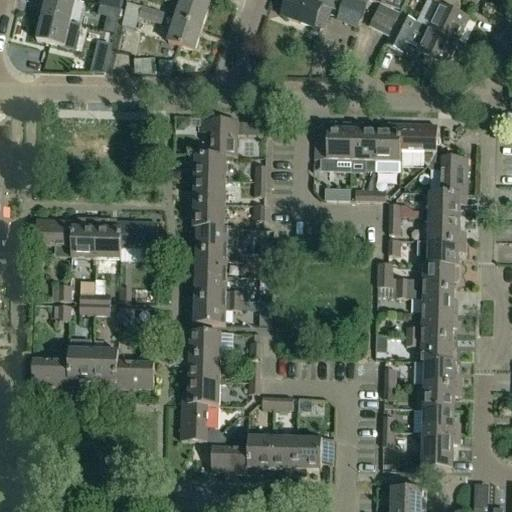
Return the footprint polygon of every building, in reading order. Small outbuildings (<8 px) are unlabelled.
[(70,0),(47,0),(43,20),(71,26),(77,2),(70,0)] [(101,0),(100,7),(119,12),(121,0),(101,0)] [(182,0),(176,22),(202,30),(210,6),(191,0),(182,0)] [(304,0),(305,0),(303,0),(288,0),(282,19),(313,31),(314,28),(324,32),(331,11),(339,13),(343,0),(304,0)] [(365,9),(368,1),(365,0),(346,0),(341,14),(361,21),(365,9)] [(365,0),(368,1),(401,13),(407,0),(365,0)] [(428,30),(459,45),(470,22),(439,7),(428,30)] [(165,17),(143,9),(140,19),(162,26),(165,17)] [(448,68),(459,45),(428,30),(428,31),(400,17),(385,47),(402,56),(407,45),(419,50),(417,54),(448,68)] [(71,26),(43,20),(37,45),(65,51),(71,26)] [(194,54),(202,30),(176,22),(168,46),(194,54)] [(402,78),(403,93),(432,91),(431,77),(402,78)] [(212,160),(226,160),(226,161),(237,161),(238,124),(201,123),(201,136),(213,136),(212,159),(212,160)] [(352,164),(353,127),(343,127),(343,133),(328,133),(327,163),(352,164)] [(376,165),(377,134),(363,134),(364,127),(353,127),(352,164),(376,165)] [(401,154),(401,128),(390,128),(390,134),(377,134),(376,165),(400,166),(401,154)] [(401,154),(424,155),(423,166),(428,170),(436,161),(437,155),(438,130),(401,128),(401,154)] [(9,149),(0,148),(0,185),(8,186),(9,149)] [(226,184),(226,161),(226,160),(212,160),(212,159),(190,159),(189,170),(195,170),(195,184),(226,184)] [(436,161),(428,170),(432,174),(442,174),(442,197),(442,198),(467,198),(468,161),(443,161),(436,161)] [(265,170),(255,170),(255,185),(265,185),(265,170)] [(225,208),(226,184),(195,184),(195,197),(189,197),(188,208),(225,208)] [(0,209),(1,209),(1,196),(8,196),(8,186),(0,185),(0,209)] [(265,185),(255,185),(254,200),(265,200),(265,185)] [(371,204),(371,193),(356,193),(356,203),(371,204)] [(386,194),(371,193),(371,204),(386,204),(386,194)] [(430,222),(460,222),(461,208),(467,209),(467,198),(442,198),(442,197),(430,196),(430,222)] [(225,208),(188,208),(188,218),(194,218),(194,232),(197,232),(224,233),(224,232),(228,232),(228,231),(230,231),(230,230),(225,230),(225,208)] [(254,225),(264,225),(265,209),(254,209),(254,225)] [(390,223),(400,224),(401,209),(391,209),(390,223)] [(96,263),(97,222),(82,222),(82,225),(73,225),(72,251),(72,262),(96,263)] [(97,222),(96,263),(121,264),(121,251),(121,226),(112,226),(112,223),(97,222)] [(466,236),(460,236),(460,222),(430,222),(429,245),(466,246),(466,236)] [(400,239),(400,224),(390,223),(390,239),(400,239)] [(72,251),(73,225),(36,224),(35,250),(72,251)] [(121,251),(157,252),(158,227),(121,226),(121,251)] [(239,232),(230,231),(228,231),(228,232),(224,232),(224,233),(197,232),(194,232),(194,246),(197,246),(196,256),(243,257),(243,247),(239,247),(239,232)] [(390,244),(389,260),(399,260),(400,245),(390,244)] [(466,256),(466,246),(429,245),(418,245),(417,268),(422,268),(422,269),(425,269),(425,268),(428,268),(429,269),(459,270),(459,256),(466,256)] [(243,257),(196,256),(196,266),(193,266),(193,280),(196,280),(227,280),(227,264),(233,264),(233,266),(243,266),(243,257)] [(392,292),(393,269),(379,268),(378,292),(392,292)] [(459,283),(459,270),(429,269),(428,268),(425,268),(425,269),(424,285),(419,285),(419,284),(397,283),(397,292),(455,294),(455,283),(459,283)] [(227,280),(196,280),(193,280),(192,294),(196,294),(195,303),(242,305),(242,295),(232,295),(232,297),(227,297),(227,280)] [(71,290),(60,289),(60,305),(70,305),(71,290)] [(131,291),(120,291),(119,306),(130,307),(131,291)] [(454,304),(455,294),(397,292),(397,302),(418,302),(418,300),(424,301),(423,317),(458,318),(458,304),(454,304)] [(250,295),(242,295),(242,305),(250,305),(250,295)] [(80,297),(80,307),(95,308),(95,298),(80,297)] [(110,298),(95,298),(95,308),(110,308),(110,298)] [(242,305),(195,303),(195,314),(191,314),(191,328),(226,329),(226,312),(231,312),(231,314),(241,314),(242,305)] [(95,308),(80,307),(79,318),(95,318),(95,308)] [(110,308),(95,308),(95,318),(110,318),(110,308)] [(59,325),(70,325),(70,310),(59,310),(59,325)] [(129,327),(130,311),(119,311),(119,326),(129,327)] [(457,331),(458,318),(423,317),(423,333),(417,333),(417,331),(406,331),(406,340),(423,340),(453,341),(454,331),(457,331)] [(191,336),(191,350),(184,350),(184,360),(190,360),(221,361),(221,337),(191,336)] [(417,349),(417,348),(423,348),(422,364),(420,364),(420,367),(425,367),(425,365),(457,366),(457,352),(453,351),(453,341),(423,340),(406,340),(406,349),(417,349)] [(250,346),(250,361),(260,361),(261,346),(250,346)] [(79,383),(93,384),(94,354),(69,353),(69,365),(69,390),(79,390),(79,383)] [(94,354),(93,384),(107,384),(106,391),(117,391),(117,366),(118,366),(119,354),(94,354)] [(221,361),(190,360),(184,360),(184,371),(190,371),(190,384),(220,384),(221,361)] [(69,365),(33,363),(32,388),(69,390),(69,365)] [(456,379),(457,366),(425,365),(425,367),(425,388),(462,389),(462,379),(456,379)] [(154,367),(118,366),(117,366),(117,391),(153,392),(154,367)] [(249,382),(260,382),(260,367),(250,367),(249,382)] [(385,387),(395,388),(396,373),(386,372),(385,387)] [(260,382),(249,382),(249,397),(260,397),(260,382)] [(220,409),(220,384),(190,384),(189,397),(183,397),(183,408),(208,409),(220,409)] [(395,403),(395,388),(385,387),(384,403),(395,403)] [(455,413),(456,400),(461,400),(462,389),(425,388),(424,412),(455,413)] [(278,412),(278,402),(264,401),(263,412),(278,412)] [(278,402),(278,412),(294,413),(294,402),(278,402)] [(213,445),(213,446),(222,437),(218,432),(207,432),(208,409),(183,408),(182,445),(207,446),(207,445),(213,445)] [(455,427),(455,413),(424,412),(423,436),(461,437),(461,427),(455,427)] [(383,435),(393,436),(394,421),(384,420),(383,435)] [(393,436),(383,435),(382,451),(393,451),(393,436)] [(454,462),(454,448),(460,448),(461,437),(423,436),(423,461),(423,473),(453,474),(453,462),(454,462)] [(249,453),(226,452),(226,441),(222,437),(213,446),(213,452),(212,477),(249,478),(249,453)] [(249,441),(249,453),(249,478),(259,478),(259,472),(273,472),(274,442),(249,441)] [(273,472),(287,473),(287,479),(297,479),(297,473),(298,442),(274,442),(273,472)] [(298,442),(297,473),(297,479),(308,480),(308,473),(322,474),(322,468),(334,468),(335,443),(298,442)] [(422,511),(423,493),(392,492),(391,511),(422,511)]
